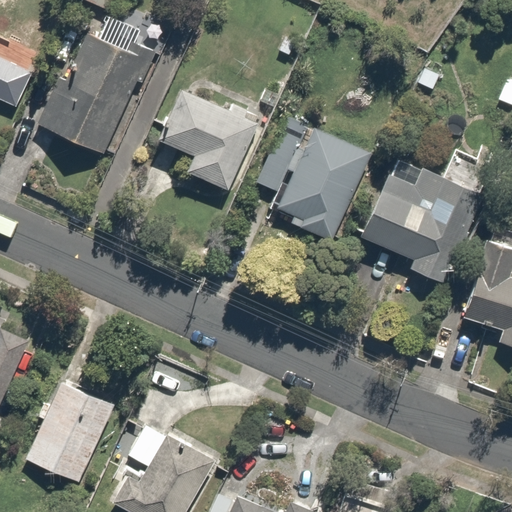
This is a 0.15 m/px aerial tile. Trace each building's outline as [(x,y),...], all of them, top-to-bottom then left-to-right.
[(126,47),(74,23),(29,119),(100,152),(155,36),(135,27),(126,47)] [(0,93),(5,95),(20,61),(0,52),(0,93)] [(511,74),(500,70),(489,94),(511,103),(511,74)] [(169,80),(146,134),(176,146),(169,162),(218,182),(247,113),(169,80)] [(266,183),(260,199),(280,208),(278,214),(323,232),(359,147),(300,122),(294,134),(269,123),(247,175),(266,183)] [(440,153),(435,168),(389,151),(382,170),(371,166),(347,230),(401,250),(397,262),(432,275),(473,165),(440,153)] [(511,255),(482,244),(456,314),(500,330),(495,344),(511,349),(511,255)] [(0,382),(21,337),(0,327),(0,382)] [(31,391),(23,410),(32,414),(16,455),(73,478),(107,397),(49,373),(40,395),(31,391)] [(113,447),(136,458),(130,471),(117,465),(100,502),(120,511),(174,511),(203,451),(128,415),(113,447)] [(303,511),(305,509),(225,476),(220,487),(212,484),(200,511),(303,511)] [(394,511),(337,498),(333,511),(394,511)]
